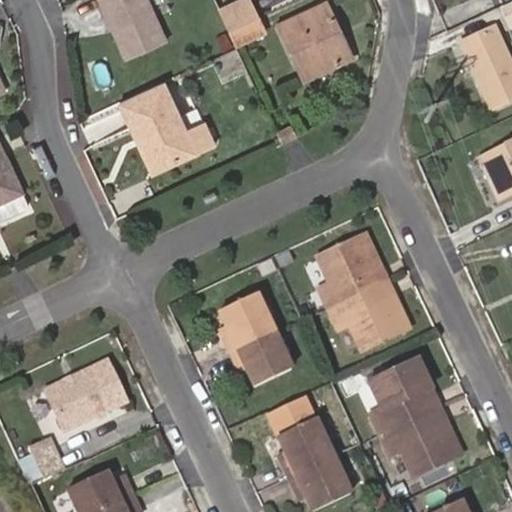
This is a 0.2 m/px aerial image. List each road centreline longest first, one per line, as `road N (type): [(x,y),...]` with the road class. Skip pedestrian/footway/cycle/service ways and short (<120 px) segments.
road 1 (residential): [(396,145),(116,277)]
road 2 (residential): [(22,0),(40,37),(50,133),(116,277)]
road 3 (residential): [(511,396),(396,145)]
road 4 (residential): [(116,277),(233,511)]
road 5 (residential): [(396,145),(407,0)]
road 6 (residential): [(116,277),(0,332)]
